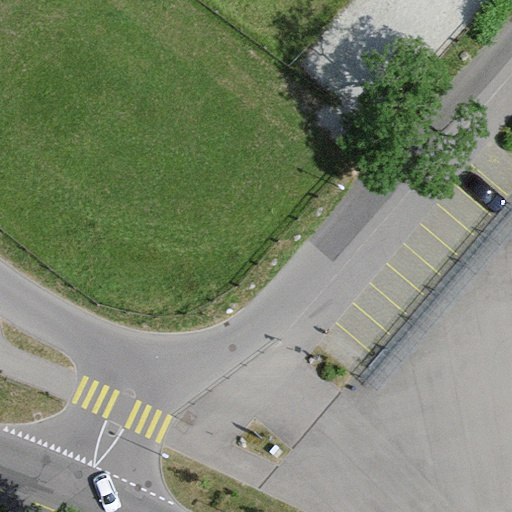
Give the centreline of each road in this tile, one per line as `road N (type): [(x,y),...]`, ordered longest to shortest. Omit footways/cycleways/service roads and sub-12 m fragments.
road 1 (residential): [(511,50),(269,322),(203,363),(138,360)]
road 2 (residential): [(138,360),(73,331),(0,283)]
road 3 (residential): [(138,360),(84,495)]
